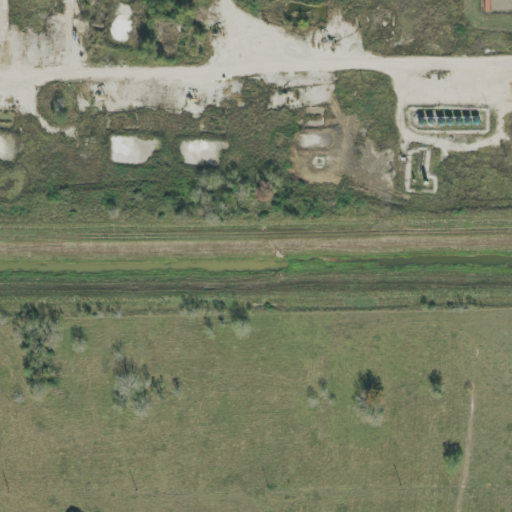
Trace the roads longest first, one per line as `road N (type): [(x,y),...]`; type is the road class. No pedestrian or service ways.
road 1 (residential): [(0,476),(511,467)]
road 2 (residential): [(0,65),(511,61)]
